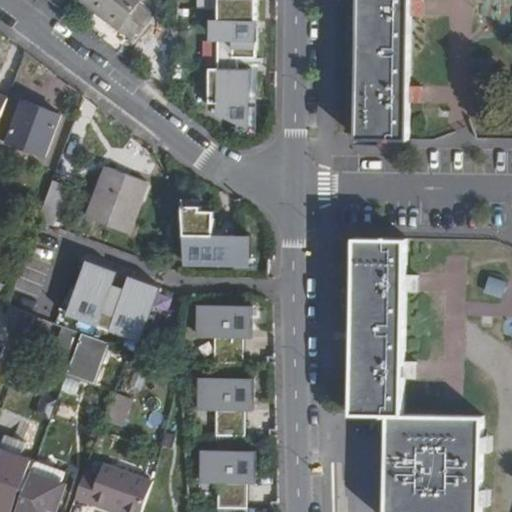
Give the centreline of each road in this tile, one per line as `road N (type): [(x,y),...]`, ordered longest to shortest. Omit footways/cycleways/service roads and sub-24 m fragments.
road 1 (residential): [(0,2),(204,158),(294,186)]
road 2 (residential): [(294,186),(299,511)]
road 3 (residential): [(511,190),(294,186)]
road 4 (residential): [(296,0),(294,186)]
